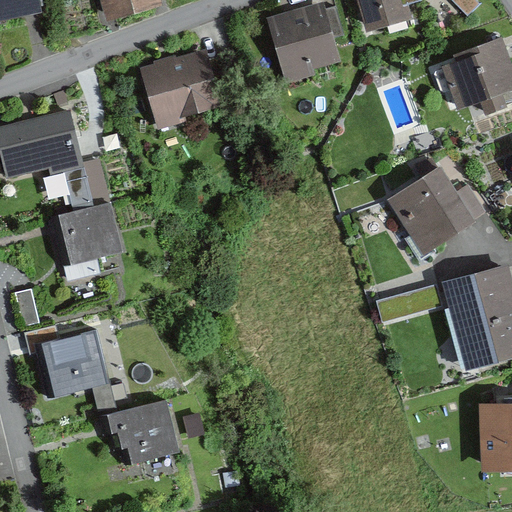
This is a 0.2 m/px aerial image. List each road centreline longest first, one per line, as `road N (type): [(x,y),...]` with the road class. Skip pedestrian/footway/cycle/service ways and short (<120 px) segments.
road 1 (residential): [(224,0),(0,89)]
road 2 (residential): [(0,387),(30,511)]
